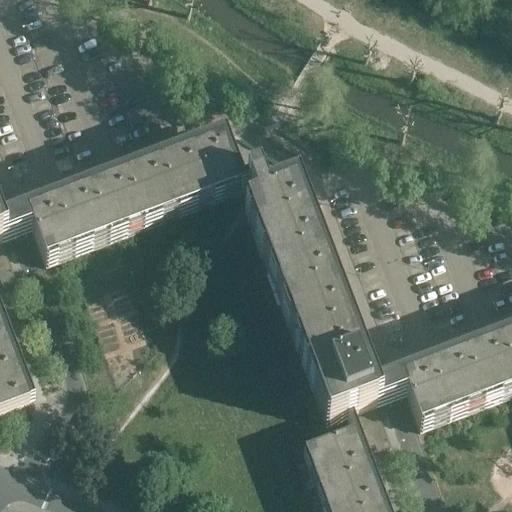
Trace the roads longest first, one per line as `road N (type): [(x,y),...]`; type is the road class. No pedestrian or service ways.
road 1 (residential): [(12,485),(77,398),(4,203)]
road 2 (residential): [(199,133),(4,203)]
road 3 (residential): [(380,368),(319,204)]
road 4 (residential): [(435,511),(380,368)]
road 5 (residential): [(511,321),(380,368)]
